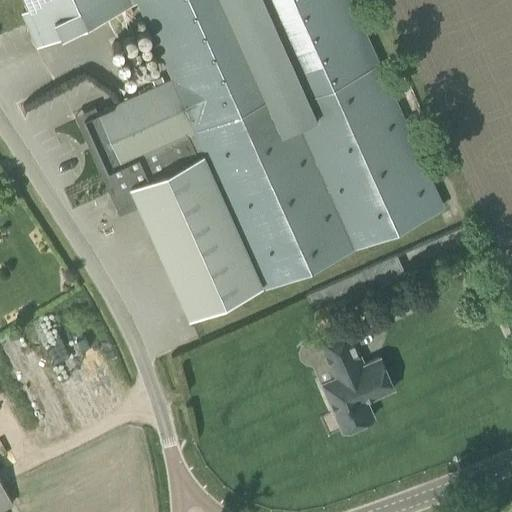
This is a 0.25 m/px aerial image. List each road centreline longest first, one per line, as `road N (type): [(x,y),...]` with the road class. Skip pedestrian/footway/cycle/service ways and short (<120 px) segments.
road 1 (unclassified): [(175,451),(133,335),(0,120)]
road 2 (unclassified): [(383,511),(511,463)]
